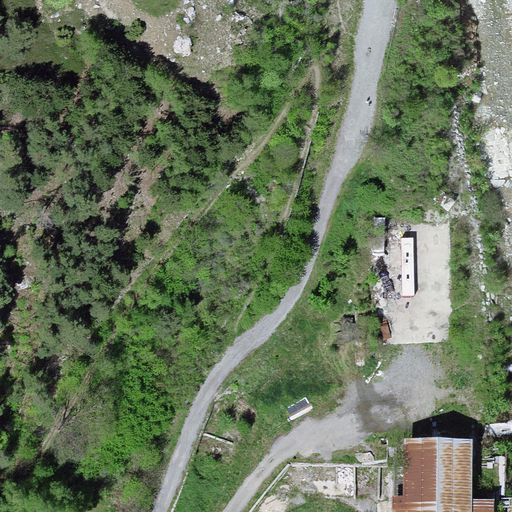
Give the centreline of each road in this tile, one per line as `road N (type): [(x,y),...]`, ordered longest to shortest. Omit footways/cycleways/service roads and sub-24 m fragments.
road 1 (track): [(159,511),(211,379),(298,290),(368,39),(368,0)]
road 2 (residential): [(229,511),(251,476),(298,440),(418,369)]
